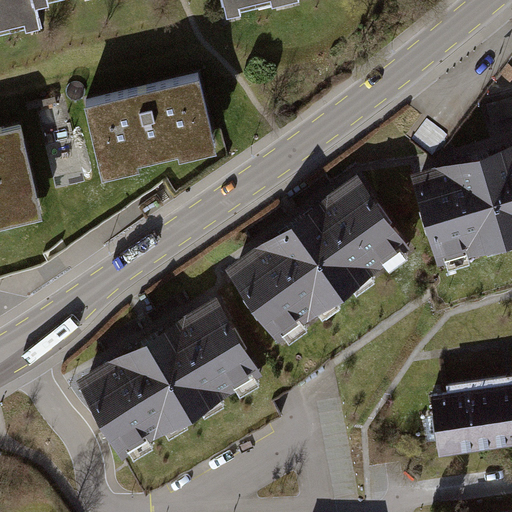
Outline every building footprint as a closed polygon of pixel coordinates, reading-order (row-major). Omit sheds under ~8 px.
[(0,0),(0,30),(38,21),(34,4),(50,0),(0,0)] [(288,5),(286,0),(220,0),(225,20),(242,16),(240,10),(272,3),(273,9),(288,5)] [(217,149),(198,73),(82,102),(101,177),(140,168),(139,163),(177,153),(179,159),(217,149)] [(427,121),(419,134),(438,146),(446,133),(427,121)] [(0,226),(40,218),(19,124),(0,128),(0,226)] [(511,150),(482,160),(414,179),(440,271),(511,250),(511,150)] [(295,222),(225,269),(278,347),(415,255),(363,177),(295,222)] [(147,332),(74,377),(120,452),(261,366),(215,291),(147,332)] [(434,392),(429,392),(432,410),(422,411),(425,431),(426,434),(435,433),(438,449),(511,438),(511,380),(447,390),(442,390),(434,392)]
